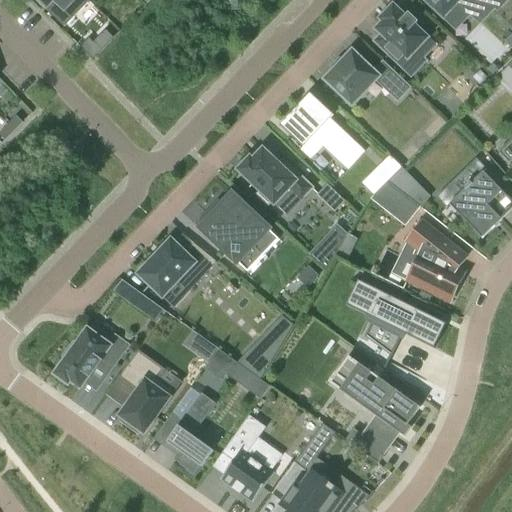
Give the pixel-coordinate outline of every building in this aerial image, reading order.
[(52,0),(55,2),(46,11),(64,29),(73,19),(90,2),(87,0),(52,0)] [(423,0),(441,17),(455,2),(473,19),(488,3),(497,12),(507,1),(506,0),(423,0)] [(410,17),(406,20),(393,7),(380,20),(383,23),(377,30),(382,36),(375,43),(411,76),(424,62),(421,60),(435,46),(415,29),(419,25),(410,17)] [(95,58),(113,37),(102,28),(84,49),(95,58)] [(343,61),(342,60),(332,71),(333,72),(324,81),(352,107),(378,79),(385,85),(387,83),(399,94),(407,86),(382,62),(373,72),(352,52),(343,61)] [(511,93),(511,92),(511,61),(496,77),(511,93)] [(280,127),(311,156),(323,142),(347,165),(362,150),(330,119),(332,117),(311,96),(290,119),(288,117),(280,127)] [(7,126),(14,132),(22,123),(16,117),(7,126)] [(0,135),(5,141),(14,132),(7,126),(0,133),(0,135)] [(250,158),(237,171),(260,193),(257,195),(268,206),(271,203),(274,206),(289,190),(301,201),(312,189),(286,165),(282,169),(265,152),(266,151),(262,147),(257,152),(259,154),(252,161),(250,158)] [(390,155),(360,184),(402,227),(432,198),(390,155)] [(501,221),(488,207),(502,192),(483,173),(486,170),(476,160),(465,169),(476,180),(471,184),(470,183),(463,189),(465,190),(449,206),(482,240),(501,221)] [(327,186),(316,197),(334,214),(345,202),(327,186)] [(232,196),(211,218),(201,229),(213,240),(247,273),(259,262),(248,252),(268,230),(232,196)] [(450,303),(465,274),(435,259),(448,243),(422,223),(406,243),(421,254),(407,281),(450,303)] [(348,236),(337,225),(308,256),(326,272),(348,236)] [(162,298),(180,279),(192,290),(217,263),(194,244),(184,255),(174,245),(171,242),(160,253),(156,258),(139,276),(162,298)] [(121,285),(115,296),(157,318),(163,308),(121,285)] [(362,286),(350,309),(374,322),(368,336),(394,354),(403,337),(438,355),(449,331),(362,286)] [(273,328),(286,341),(294,327),(282,318),(273,328)] [(114,341),(91,325),(76,347),(73,346),(66,356),(68,357),(55,376),(68,385),(70,382),(80,389),(95,368),(107,376),(128,347),(116,338),(114,341)] [(195,331),(185,345),(207,361),(217,347),(195,331)] [(234,362),(218,350),(204,370),(220,381),(234,362)] [(262,382),(270,368),(251,350),(238,365),(262,382)] [(125,410),(119,417),(123,420),(120,423),(138,436),(140,432),(144,435),(173,394),(155,380),(163,370),(138,352),(120,377),(139,390),(125,410)] [(404,438),(411,429),(408,426),(420,409),(378,379),(373,386),(366,381),(371,374),(358,365),(339,391),(404,438)] [(216,445),(197,431),(216,405),(201,394),(166,444),(179,453),(173,461),(194,476),(200,468),(201,468),(213,452),(212,451),(216,445)] [(222,454),(233,463),(220,481),(221,482),(222,481),(233,488),(231,490),(240,496),(241,495),(252,502),(251,504),(252,504),(274,474),(273,473),(272,474),(269,472),(273,467),(250,451),(266,429),(249,417),(222,454)] [(317,460),(335,434),(322,425),(303,451),(316,460),(317,460)] [(363,455),(372,443),(353,430),(345,442),(363,455)] [(354,511),(356,511),(361,506),(369,499),(370,498),(346,481),(337,493),(333,490),(334,489),(330,486),(329,487),(312,474),(311,476),(301,489),(297,486),(282,506),(289,511),(288,511),(354,511)]
